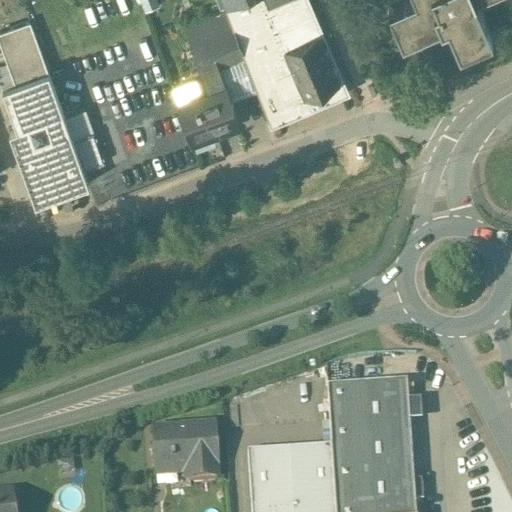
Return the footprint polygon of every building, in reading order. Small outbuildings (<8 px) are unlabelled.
[(307,0),(280,0),(266,6),(263,0),(232,0),(225,3),(223,4),(243,55),(267,117),(344,84),(307,0)] [(399,0),(388,5),(396,24),(411,18),(416,31),(447,17),(459,45),(478,37),(472,22),(485,17),(477,0),(399,0)] [(191,25),(184,28),(201,73),(205,72),(218,66),(243,55),(225,10),(191,25)] [(0,41),(15,84),(48,72),(30,20),(0,30),(0,41)] [(189,20),(181,23),(184,28),(191,25),(189,20)] [(218,66),(205,72),(211,88),(224,83),(218,66)] [(89,183),(48,72),(15,84),(3,88),(17,128),(9,131),(35,203),(89,183)] [(211,88),(177,101),(190,139),(239,120),(225,83),(224,83),(211,88)] [(415,511),(406,384),(326,390),(331,448),(335,511),(415,511)] [(213,432),(153,436),(155,473),(187,470),(188,483),(216,481),(213,432)] [(335,511),(331,448),(247,454),(251,511),(335,511)] [(13,511),(11,495),(0,496),(0,511),(13,511)]
